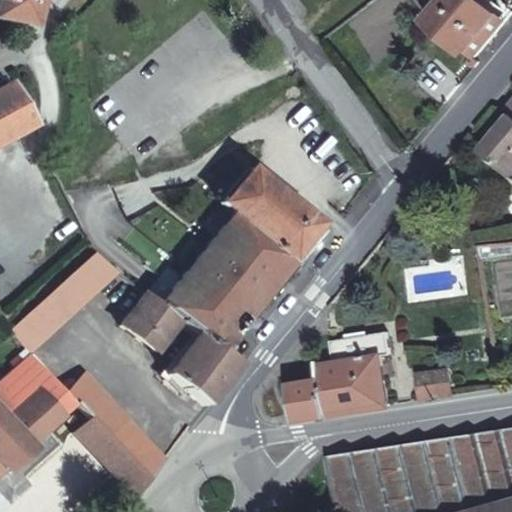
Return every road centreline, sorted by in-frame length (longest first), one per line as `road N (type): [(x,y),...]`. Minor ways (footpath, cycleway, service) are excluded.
road 1 (residential): [(401,178),(238,399),(223,443)]
road 2 (residential): [(264,0),(401,178)]
road 3 (residential): [(328,431),(511,403)]
road 4 (residential): [(511,54),(401,178)]
